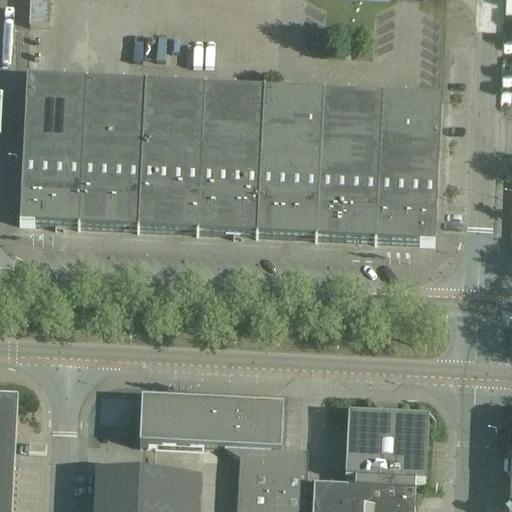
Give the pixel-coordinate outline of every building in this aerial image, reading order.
[(30,29),(49,30),(50,6),(31,5),(30,29)] [(85,85),(27,82),(20,229),(78,231),(85,85)] [(147,88),(146,88),(85,85),(78,231),(140,235),(147,88)] [(267,94),(147,88),(140,235),(260,240),(267,94)] [(326,97),(267,94),(260,240),(318,243),(326,97)] [(384,99),(326,97),(318,243),(376,246),(384,99)] [(443,102),(384,99),(376,246),(435,249),(443,102)] [(0,511),(12,511),(18,404),(0,403),(0,511)] [(283,412),(240,410),(141,406),(139,452),(225,455),(239,464),(237,511),(304,511),(307,459),(281,457),(283,412)] [(414,511),(415,496),(416,486),(425,487),(428,433),(428,432),(419,423),(419,422),(398,421),(397,420),(396,419),(396,418),(394,417),(393,416),(391,415),(389,415),(386,415),(385,415),(384,415),(382,416),(381,417),(380,419),(378,420),(357,419),(357,420),(348,429),(347,429),(345,483),(354,483),(354,492),(347,491),(347,493),(314,491),(312,511),(414,511)] [(92,511),(200,511),(202,482),(95,476),(92,511)]
